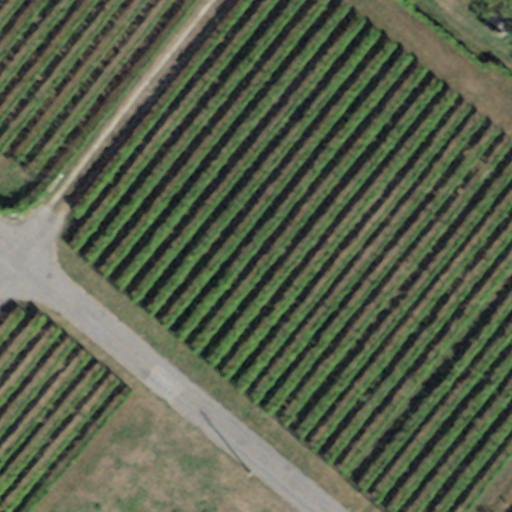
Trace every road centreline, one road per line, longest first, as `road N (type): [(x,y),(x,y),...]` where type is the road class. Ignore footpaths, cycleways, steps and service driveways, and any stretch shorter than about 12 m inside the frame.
road 1 (unclassified): [(30,263),(327,511)]
road 2 (track): [(30,263),(242,0)]
